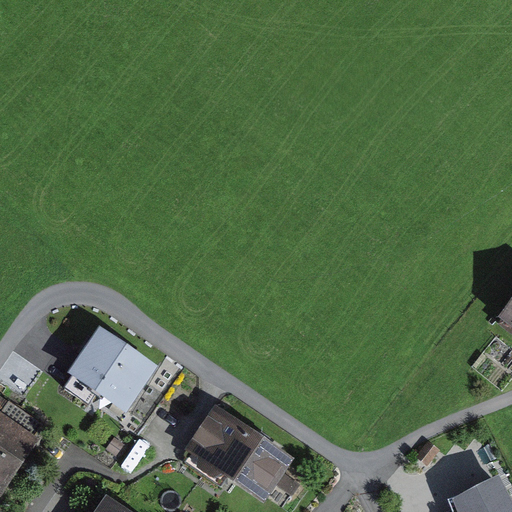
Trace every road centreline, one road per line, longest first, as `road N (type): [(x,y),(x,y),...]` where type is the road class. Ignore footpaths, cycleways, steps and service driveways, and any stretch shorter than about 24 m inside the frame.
road 1 (residential): [(0,352),(34,309),(97,294),(358,470)]
road 2 (residential): [(358,470),(511,397)]
